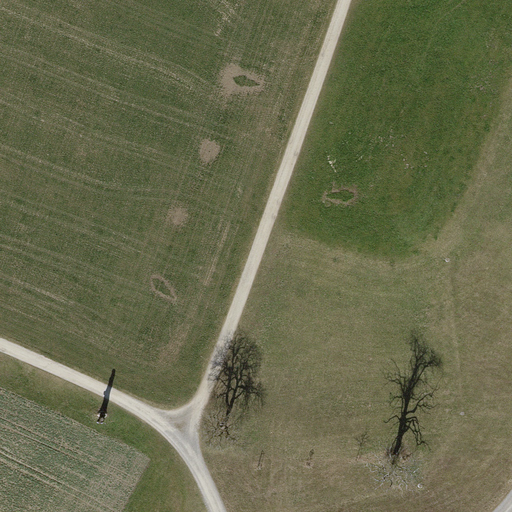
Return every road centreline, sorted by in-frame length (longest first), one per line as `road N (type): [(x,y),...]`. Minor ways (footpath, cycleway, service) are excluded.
road 1 (track): [(350,0),(207,393),(178,437)]
road 2 (track): [(216,511),(178,437),(0,350)]
